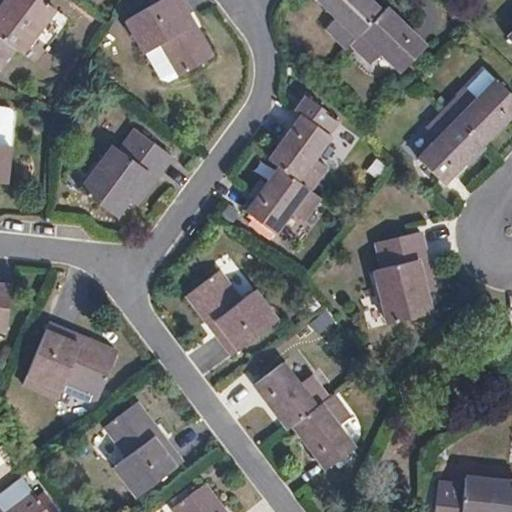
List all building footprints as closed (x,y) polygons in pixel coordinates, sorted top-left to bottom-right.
[(0,63),(9,52),(14,57),(49,12),(41,6),(46,1),(44,0),(0,0),(0,1),(0,63)] [(182,0),(164,0),(128,25),(151,58),(164,48),(185,78),(220,55),(202,28),(195,33),(186,20),(193,16),(182,0)] [(365,0),(316,0),(336,18),(325,30),(345,50),(349,45),(376,17),(362,4),(365,0)] [(382,11),(369,0),(365,0),(362,4),(376,17),(381,12),(382,11)] [(404,24),(386,6),(382,11),(381,12),(399,29),(404,24)] [(429,49),(404,24),(399,29),(381,12),(376,17),(349,45),(372,67),(384,58),(403,76),(429,49)] [(202,28),(193,16),(186,20),(195,33),(202,28)] [(511,110),(511,92),(494,75),(476,94),(465,84),(443,106),(476,138),(491,123),(495,128),(511,110)] [(439,184),(467,156),(463,152),(476,138),(443,106),(421,127),(434,140),(413,158),(439,184)] [(321,156),(337,135),(309,114),(287,141),(292,145),(278,163),(281,166),(286,170),(314,191),(333,165),(321,156)] [(480,143),(495,128),(491,123),(476,138),(480,143)] [(112,145),(78,189),(114,217),(128,199),(140,184),(145,187),(168,157),(132,129),(117,148),(112,145)] [(467,156),(480,143),(476,138),(463,152),(467,156)] [(278,163),(292,145),(287,141),(273,160),(278,163)] [(0,181),(6,182),(10,143),(0,142),(0,181)] [(273,186),(286,170),(281,166),(268,183),(273,186)] [(304,223),(323,198),(314,191),(286,170),(273,186),(268,183),(247,211),(276,232),(290,213),(304,223)] [(133,203),(145,187),(140,184),(128,199),(133,203)] [(425,236),(381,244),(385,270),(379,271),(388,324),(432,316),(428,297),(425,279),(432,277),(425,236)] [(224,270),(190,295),(208,320),(215,315),(225,329),(218,334),(234,357),(283,323),(259,288),(244,298),(224,270)] [(435,295),(432,277),(425,279),(428,297),(435,295)] [(0,328),(7,329),(12,285),(0,283),(0,328)] [(225,329),(215,315),(208,320),(218,334),(225,329)] [(47,319),(24,372),(19,384),(56,400),(60,391),(67,375),(101,390),(118,351),(88,338),(85,345),(69,339),(72,331),(47,319)] [(85,345),(88,338),(72,331),(69,339),(85,345)] [(297,421),(329,396),(311,371),(300,379),(284,358),(253,381),(276,410),(281,407),(294,423),(297,421)] [(67,375),(60,391),(87,403),(97,399),(101,390),(67,375)] [(327,472),(357,450),(340,427),(353,418),(334,393),(329,396),(297,421),(311,439),(306,444),(327,472)] [(137,398),(102,423),(122,452),(111,461),(134,494),(182,460),(165,437),(158,443),(149,430),(156,425),(137,398)] [(294,423),(281,407),(276,410),(289,427),(292,424),(294,423)] [(311,439),(297,421),(294,423),(292,424),(306,444),(311,439)] [(165,437),(156,425),(149,430),(158,443),(165,437)] [(48,511),(22,476),(0,492),(0,511),(48,511)] [(439,480),(436,511),(511,511),(511,482),(469,478),(468,483),(439,480)] [(205,485),(169,510),(170,511),(223,511),(224,511),(205,485)] [(404,511),(406,496),(384,494),(382,511),(404,511)]
